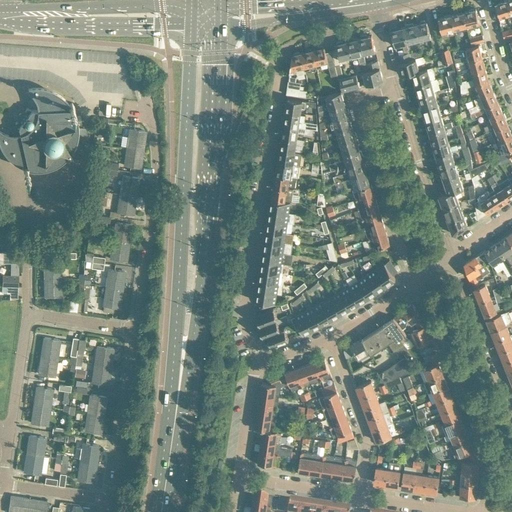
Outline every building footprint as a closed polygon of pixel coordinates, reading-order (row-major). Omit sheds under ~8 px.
[(506,14),(508,18),(511,16),(511,12),(507,0),(504,0),(495,3),(497,8),(496,8),(499,16),(506,14)] [(468,27),(468,28),(480,25),(476,8),(464,11),(468,27)] [(451,15),(455,28),(455,31),(468,27),(464,11),(451,15)] [(451,15),(438,18),(443,35),(448,34),(448,36),(456,34),(455,31),(455,28),(451,15)] [(415,24),(419,40),(430,36),(427,21),(425,21),(424,20),(421,21),(420,22),(415,24)] [(408,42),(419,40),(415,24),(414,24),(412,23),(409,24),(409,25),(405,27),(408,42)] [(411,53),(408,42),(405,27),(397,28),(397,27),(391,28),(392,30),(391,30),(395,45),(405,43),(407,52),(397,55),(399,62),(413,59),(411,53)] [(504,38),(511,35),(511,28),(502,31),(504,38)] [(482,34),(470,37),(472,44),(484,40),(482,34)] [(360,38),(364,53),(376,50),(372,35),(366,36),(366,35),(360,36),(360,38)] [(349,40),(348,41),(352,56),(357,55),(359,61),(361,72),(363,72),(368,70),(366,63),(364,53),(360,38),(354,39),(354,38),(348,39),(349,40)] [(340,59),(352,56),(348,41),(342,42),(342,41),(337,42),(337,43),(336,44),(340,59)] [(479,44),(466,48),(469,59),(482,56),(479,44)] [(318,48),(313,49),(317,68),(322,67),(321,63),(328,61),(326,54),(324,47),(323,47),(322,46),(318,47),(318,48)] [(306,51),(301,52),(305,71),(317,68),(313,49),(311,50),(310,49),(306,50),(306,51)] [(422,50),(411,53),(413,59),(423,56),(423,53),(422,50)] [(452,62),(449,50),(441,52),(442,58),(444,64),(452,62)] [(295,71),(296,72),(296,76),(306,73),(306,72),(305,71),(301,52),(300,53),(299,51),(295,52),(294,54),(292,54),(289,73),(295,71)] [(413,59),(399,62),(402,75),(412,72),(420,70),(419,64),(424,62),(425,60),(424,56),(423,56),(413,59)] [(482,56),(469,59),(472,71),(485,68),(482,56)] [(378,60),(366,63),(368,70),(380,68),(378,60)] [(431,67),(427,68),(420,70),(412,72),(412,73),(411,75),(412,78),(414,78),(416,85),(435,79),(431,67)] [(368,70),(363,72),(366,84),(381,80),(382,77),(380,68),(368,70)] [(461,89),(467,86),(476,83),(488,79),(485,68),(472,71),(474,79),(467,81),(466,80),(460,82),(461,84),(461,89)] [(344,90),(360,86),(356,74),(343,77),(339,79),(342,91),(344,90)] [(289,77),(287,88),(301,90),(302,83),(296,82),(296,77),(289,77)] [(435,79),(416,85),(417,90),(416,91),(417,94),(418,95),(419,96),(434,92),(440,90),(437,79),(435,79)] [(488,79),(476,83),(481,95),(493,90),(488,79)] [(0,131),(0,140),(0,142),(1,143),(2,145),(3,146),(4,148),(6,151),(8,154),(9,155),(11,156),(12,158),(14,159),(16,160),(18,161),(20,162),(22,163),(24,164),(23,168),(27,169),(27,167),(30,168),(32,168),(35,168),(37,168),(40,168),(43,168),(47,167),(48,167),(51,166),(53,165),(56,164),(59,162),(61,160),(63,159),(66,156),(68,154),(69,153),(70,151),(72,149),(73,147),(74,146),(75,144),(76,141),(77,138),(77,135),(77,134),(78,132),(78,130),(78,128),(78,126),(78,122),(77,119),(77,116),(75,113),(74,109),(73,107),(74,106),(72,103),(69,105),(67,102),(65,100),(63,98),(61,96),(59,95),(56,93),(54,92),(51,91),(49,90),(47,89),(45,89),(43,89),(41,88),(39,88),(37,88),(35,88),(32,88),(28,89),(30,90),(31,91),(32,92),(33,93),(34,94),(35,95),(36,97),(36,98),(37,99),(37,101),(38,102),(38,104),(39,105),(39,106),(39,108),(39,109),(32,110),(27,108),(25,111),(18,121),(15,123),(19,127),(20,134),(19,135),(17,135),(16,135),(14,135),(11,135),(10,135),(8,135),(7,134),(6,134),(4,133),(3,133),(1,132),(0,131)] [(301,90),(287,88),(286,94),(300,96),(301,90)] [(476,104),(469,108),(472,113),(498,101),(493,90),(481,95),(474,99),(476,104)] [(328,102),(318,106),(319,112),(325,110),(330,108),(345,104),(344,102),(343,98),(345,97),(343,92),(341,92),(341,91),(326,96),(328,102)] [(437,103),(434,92),(419,96),(419,97),(418,98),(419,101),(420,102),(422,107),(437,103)] [(285,110),(285,111),(301,113),(302,106),(305,106),(306,101),(287,98),(286,104),(285,104),(284,109),(285,110)] [(472,113),(470,114),(472,118),(481,114),(483,115),(485,120),(502,112),(498,101),(472,113)] [(441,114),(437,103),(422,107),(424,113),(422,113),(424,119),(425,118),(425,119),(426,121),(441,116),(441,114)] [(345,104),(330,108),(333,119),(348,115),(348,113),(349,112),(348,109),(346,109),(345,104)] [(283,113),(283,118),(284,119),(283,125),(312,129),(313,122),(305,120),(306,114),(301,113),(285,111),(285,113),(283,113)] [(507,123),(502,112),(485,120),(487,125),(483,127),(486,133),(490,131),(495,129),(507,123)] [(333,119),(337,131),(352,126),(350,120),(351,119),(350,116),(349,116),(348,115),(333,119)] [(429,132),(444,128),(449,127),(452,126),(451,121),(448,122),(443,124),(441,116),(426,121),(426,122),(425,122),(426,127),(428,127),(429,132)] [(511,133),(507,123),(495,129),(490,131),(495,142),(500,140),(511,134),(511,133)] [(281,136),(297,139),(298,132),(311,134),(312,129),(283,125),(282,130),(281,131),(280,134),(282,135),(281,136)] [(352,126),(337,131),(340,142),(355,138),(355,136),(356,135),(355,132),(354,132),(352,126)] [(130,128),(127,147),(143,149),(145,131),(130,128)] [(444,128),(429,132),(431,138),(430,139),(431,143),(433,143),(433,144),(448,140),(444,128)] [(511,134),(500,140),(495,142),(497,148),(491,151),(494,156),(511,148),(511,134)] [(462,143),(450,146),(448,140),(433,144),(433,145),(432,146),(433,151),(435,150),(436,156),(451,151),(463,148),(465,147),(465,142),(463,135),(460,136),(462,143)] [(303,140),(297,139),(281,136),(281,142),(279,142),(279,146),(280,147),(279,150),(295,152),(295,151),(301,152),(303,140)] [(340,142),(344,154),(359,150),(357,143),(358,142),(357,139),(356,139),(355,138),(340,142)] [(476,140),(471,143),(473,152),(480,149),(476,140)] [(140,168),(143,149),(127,147),(124,165),(140,168)] [(278,156),(277,162),(299,165),(301,153),(295,152),(279,150),(279,151),(278,152),(277,155),(278,156)] [(341,160),(329,164),(331,171),(348,166),(363,161),(361,157),(363,156),(361,150),(359,150),(344,154),(340,156),(341,160)] [(479,150),(473,152),(477,163),(483,161),(479,150)] [(451,151),(436,156),(438,161),(436,162),(438,167),(439,166),(440,168),(455,163),(451,151)] [(507,153),(503,155),(506,162),(511,160),(507,153)] [(363,161),(348,166),(350,171),(334,176),(335,182),(366,172),(365,168),(366,167),(365,163),(363,163),(363,161)] [(297,178),(299,165),(277,162),(277,168),(275,169),(275,172),(276,173),(276,174),(274,174),(296,178),(297,178)] [(440,168),(438,169),(440,174),(442,174),(444,180),(459,175),(455,163),(440,168)] [(469,170),(470,172),(472,177),(477,173),(487,167),(485,163),(473,168),(469,170)] [(354,186),(355,188),(370,183),(369,182),(369,181),(370,181),(369,176),(367,176),(366,172),(335,182),(337,186),(344,184),(346,189),(354,186)] [(472,177),(470,172),(464,173),(466,180),(472,178),(472,177)] [(480,178),(477,173),(472,177),(472,178),(474,182),(480,178)] [(274,174),(273,186),(288,188),(288,186),(295,187),(296,178),(274,174)] [(123,175),(120,194),(136,196),(139,178),(123,175)] [(459,175),(444,180),(446,187),(445,188),(447,193),(455,190),(463,188),(459,175)] [(499,186),(499,184),(496,181),(493,175),(488,178),(495,189),(489,192),(488,190),(498,206),(508,200),(499,186)] [(508,178),(499,184),(499,186),(508,200),(511,197),(511,183),(509,179),(508,178)] [(353,189),(356,199),(374,193),(371,183),(370,184),(370,183),(355,188),(353,189)] [(273,186),(271,199),(290,202),(291,201),(292,201),(292,194),(297,195),(298,190),(288,188),(273,186)] [(447,193),(438,195),(439,196),(443,207),(459,202),(455,190),(447,193)] [(475,202),(476,211),(478,219),(498,206),(488,190),(477,197),(479,200),(475,202)] [(325,206),(325,194),(318,193),(317,205),(321,205),(323,206),(325,206)] [(377,203),(374,193),(356,199),(359,209),(358,209),(377,203)] [(100,195),(92,194),(89,212),(98,213),(100,195)] [(133,214),(136,196),(120,194),(117,212),(120,212),(133,214)] [(271,199),(269,209),(289,212),(290,202),(271,199)] [(459,202),(443,207),(448,221),(464,215),(459,202)] [(358,209),(354,211),(357,219),(362,218),(362,219),(380,213),(377,203),(358,209)] [(269,209),(268,219),(287,222),(294,223),(295,213),(289,212),(269,209)] [(475,221),(478,219),(476,211),(469,213),(475,221)] [(384,223),(380,213),(362,219),(365,229),(364,229),(365,229),(384,223)] [(99,215),(98,222),(109,223),(110,216),(109,216),(99,215)] [(456,234),(467,226),(466,222),(467,222),(464,215),(448,221),(453,233),(456,234)] [(268,219),(266,229),(286,232),(287,222),(268,219)] [(344,221),(332,225),(333,229),(339,227),(346,225),(344,221)] [(116,222),(113,240),(129,243),(132,224),(116,222)] [(384,223),(365,229),(368,239),(387,233),(384,223)] [(266,229),(265,239),(284,242),(286,232),(266,229)] [(368,239),(362,241),(365,251),(371,249),(390,243),(387,233),(368,239)] [(511,243),(507,236),(498,241),(508,256),(511,263),(511,243)] [(265,239),(263,250),(283,252),(284,242),(265,239)] [(126,261),(129,243),(113,240),(111,259),(126,261)] [(498,241),(484,250),(490,258),(492,261),(494,265),(503,259),(511,274),(511,273),(511,263),(508,256),(498,241)] [(263,250),(262,260),(281,263),(291,264),(293,254),(283,252),(263,250)] [(484,250),(464,263),(474,286),(480,284),(478,279),(476,275),(480,272),(482,275),(490,271),(486,265),(492,261),(490,258),(484,250)] [(3,251),(3,263),(10,263),(19,263),(20,263),(20,252),(19,252),(12,251),(3,251)] [(86,254),(85,254),(85,261),(92,262),(104,264),(105,258),(92,256),(93,254),(86,253),(86,254)] [(46,259),(45,259),(45,278),(63,278),(63,263),(71,263),(71,255),(57,255),(57,259),(46,259)] [(262,260),(260,270),(280,273),(281,263),(262,260)] [(384,262),(375,268),(387,285),(395,278),(393,274),(398,271),(390,260),(385,263),(384,262)] [(378,291),(387,285),(375,268),(367,274),(378,291)] [(109,269),(106,287),(122,289),(125,271),(109,269)] [(260,270),(259,280),(284,284),(285,274),(280,273),(260,270)] [(2,285),(18,286),(18,275),(3,274),(2,285)] [(367,274),(358,280),(369,297),(378,291),(367,274)] [(355,275),(346,280),(350,285),(360,302),(369,297),(358,280),(355,275)] [(63,278),(45,278),(45,296),(63,296),(63,278)] [(259,280),(257,290),(277,293),(282,294),(284,284),(259,280)] [(83,302),(81,311),(86,312),(88,298),(89,299),(89,294),(90,288),(90,285),(84,284),(84,290),(83,298),(83,302)] [(480,302),(491,298),(485,284),(481,286),(480,284),(474,286),(480,302)] [(2,285),(2,293),(10,293),(10,299),(18,298),(18,286),(2,285)] [(350,285),(340,290),(350,308),(360,302),(350,285)] [(498,286),(492,288),(495,296),(500,294),(498,286)] [(106,287),(103,312),(112,313),(113,307),(119,308),(122,289),(106,287)] [(275,303),(277,293),(257,290),(256,301),(258,301),(261,308),(269,305),(269,303),(275,303)] [(342,313),(350,308),(340,290),(332,296),(342,313)] [(332,296),(323,301),(333,318),(342,313),(332,296)] [(491,298),(480,302),(485,315),(496,311),(491,298)] [(70,300),(69,311),(81,312),(81,311),(83,302),(70,300)] [(323,301),(314,306),(323,324),(333,318),(323,301)] [(398,314),(407,325),(415,320),(418,328),(423,326),(417,309),(412,303),(398,314)] [(313,329),(323,324),(314,306),(304,311),(313,329)] [(259,325),(278,318),(274,308),(274,307),(256,314),(260,324),(259,325)] [(501,313),(487,319),(491,330),(506,324),(511,322),(511,321),(511,317),(509,310),(501,313)] [(295,316),(298,322),(301,327),(303,333),(313,329),(304,311),(295,315),(295,316)] [(394,317),(403,329),(407,325),(398,314),(394,317)] [(393,317),(383,324),(384,325),(400,348),(403,353),(408,350),(405,345),(400,338),(406,334),(403,329),(394,317),(393,317)] [(278,319),(278,318),(259,325),(263,336),(285,328),(284,327),(280,329),(276,319),(278,319)] [(362,338),(361,338),(362,338),(369,352),(371,354),(388,342),(395,352),(395,351),(399,356),(403,353),(400,348),(384,325),(383,324),(366,335),(362,338)] [(506,324),(491,330),(496,341),(510,335),(506,324)] [(423,326),(418,328),(413,330),(419,344),(429,340),(423,326)] [(289,339),(285,328),(263,336),(268,335),(272,345),(289,339)] [(511,346),(511,339),(510,335),(496,341),(500,351),(511,346)] [(44,337),(42,355),(59,358),(59,356),(65,356),(66,344),(61,343),(62,340),(44,337)] [(76,356),(79,338),(73,337),(70,355),(76,356)] [(344,350),(344,351),(344,352),(347,359),(356,353),(359,358),(369,352),(362,338),(351,345),(346,347),(345,348),(345,349),(344,349),(344,350)] [(98,345),(95,364),(111,366),(113,348),(98,345)] [(511,346),(500,351),(504,362),(511,358),(511,346)] [(429,355),(424,357),(427,362),(431,360),(436,358),(434,353),(429,355)] [(42,355),(39,374),(56,376),(59,358),(42,355)] [(378,374),(384,384),(385,384),(386,388),(401,382),(399,376),(413,370),(405,357),(378,374)] [(332,376),(325,358),(315,361),(321,379),(332,376)] [(425,369),(421,370),(426,381),(429,380),(443,374),(437,360),(432,363),(433,365),(425,369)] [(315,361),(305,365),(312,384),(312,383),(321,379),(315,361)] [(108,384),(111,366),(95,364),(92,382),(108,384)] [(312,384),(305,365),(295,368),(302,387),(311,383),(312,384)] [(76,368),(74,376),(85,378),(86,369),(81,368),(76,368)] [(302,387),(295,368),(285,372),(285,373),(290,385),(292,390),(302,387)] [(268,379),(268,383),(280,385),(290,385),(285,373),(268,379)] [(430,392),(434,390),(447,385),(443,374),(429,380),(426,381),(430,392)] [(413,386),(409,375),(403,377),(408,389),(413,386)] [(371,381),(357,386),(361,397),(375,391),(371,381)] [(280,385),(268,383),(262,382),(260,394),(279,396),(280,385)] [(334,384),(324,387),(326,392),(336,388),(336,389),(334,384)] [(87,387),(76,385),(75,391),(86,393),(87,387)] [(452,395),(447,385),(434,390),(438,401),(452,395)] [(37,386),(34,404),(52,407),(55,389),(37,386)] [(413,386),(408,389),(412,399),(418,397),(413,386)] [(326,392),(323,393),(324,395),(319,397),(323,407),(341,400),(337,390),(336,389),(336,388),(326,392)] [(375,391),(361,397),(365,408),(379,402),(375,391)] [(90,394),(88,412),(103,415),(106,396),(90,394)] [(260,394),(258,405),(277,407),(277,403),(279,396),(260,394)] [(438,401),(442,412),(456,406),(452,395),(438,401)] [(344,410),(341,400),(323,407),(324,411),(326,417),(344,410)] [(379,402),(365,408),(369,419),(383,414),(379,402)] [(49,425),(52,407),(34,404),(32,423),(49,425)] [(276,412),(277,407),(258,405),(257,416),(275,419),(276,412)] [(456,406),(442,412),(447,422),(460,417),(456,406)] [(422,407),(416,410),(417,418),(419,421),(421,421),(427,418),(422,407)] [(330,427),(348,420),(344,410),(326,417),(330,427)] [(101,433),(103,415),(88,412),(85,431),(101,433)] [(383,414),(369,419),(373,430),(393,423),(390,415),(389,412),(383,414)] [(255,427),(263,429),(274,430),(274,426),(275,419),(257,416),(255,427)] [(447,435),(451,433),(464,427),(460,417),(447,422),(443,424),(447,435)] [(348,420),(330,427),(334,437),(339,435),(341,434),(352,430),(348,420)] [(439,421),(423,428),(425,431),(435,427),(441,425),(439,421)] [(393,423),(373,430),(377,441),(397,433),(396,430),(393,423)] [(435,427),(425,431),(430,442),(436,440),(433,435),(437,433),(435,427)] [(447,440),(448,442),(449,446),(451,445),(469,438),(464,427),(451,433),(453,438),(447,440)] [(282,431),(274,430),(263,429),(261,440),(280,442),(282,431)] [(344,441),(348,439),(346,434),(352,432),(352,430),(341,434),(344,441)] [(30,435),(27,453),(45,456),(47,438),(30,435)] [(67,435),(66,442),(76,443),(77,436),(67,435)] [(468,452),(473,449),(469,438),(451,445),(455,457),(460,455),(468,452)] [(278,454),(291,456),(292,451),(292,447),(280,445),(280,442),(261,440),(260,451),(278,454)] [(96,463),(99,445),(83,443),(81,461),(96,463)] [(441,449),(433,452),(434,454),(442,460),(445,459),(441,449)] [(278,454),(260,451),(258,462),(266,464),(265,465),(272,466),(272,464),(277,465),(278,454)] [(301,452),(298,470),(309,472),(312,453),(301,452)] [(27,453),(24,472),(42,474),(42,472),(47,473),(50,457),(45,456),(27,453)] [(309,472),(320,474),(323,455),(313,454),(313,453),(312,453),(309,472)] [(462,472),(477,473),(478,461),(475,453),(470,455),(472,461),(463,460),(462,472)] [(320,474),(332,476),(335,456),(334,456),(334,457),(323,455),(320,474)] [(335,456),(332,476),(343,477),(346,459),(335,457),(335,456)] [(346,459),(343,477),(354,479),(357,460),(346,459)] [(93,482),(96,463),(81,461),(78,480),(93,482)] [(388,469),(386,484),(390,485),(398,486),(400,471),(401,463),(389,461),(388,469)] [(374,482),(386,484),(388,469),(376,467),(374,482)] [(415,473),(413,488),(425,490),(427,475),(422,474),(423,468),(420,468),(416,467),(415,473)] [(404,471),(402,486),(413,488),(415,473),(404,471)] [(462,472),(461,484),(477,485),(477,473),(462,472)] [(427,475),(425,490),(437,492),(439,477),(427,475)] [(476,497),(477,485),(461,484),(460,496),(476,497)] [(251,507),(270,510),(272,499),(267,498),(268,496),(261,495),(261,497),(253,496),(251,507)] [(26,511),(29,499),(11,496),(8,511),(12,511),(26,511)] [(299,511),(301,501),(278,498),(276,511),(280,511),(299,511)] [(29,499),(26,511),(45,511),(46,511),(47,501),(29,499)] [(311,511),(313,503),(301,501),(299,511),(311,511)] [(324,511),(325,505),(313,503),(311,511),(324,511)]
